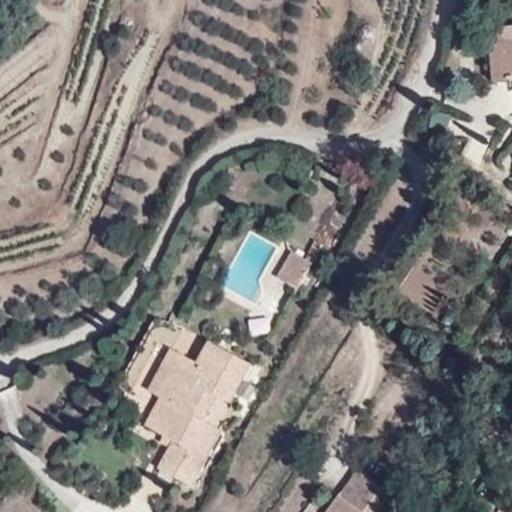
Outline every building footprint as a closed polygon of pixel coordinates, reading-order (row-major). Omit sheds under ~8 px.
[(511,23),(491,25),(493,74),(511,73),(511,23)] [(288,251),(275,277),(298,289),(312,264),(288,251)] [(250,335),(267,332),(265,317),(247,320),(250,335)] [(206,470),(268,365),(188,333),(134,407),(206,470)] [(410,511),(365,466),(329,511),(410,511)]
